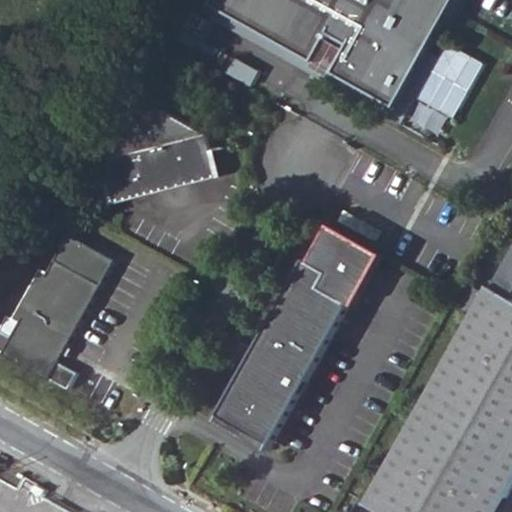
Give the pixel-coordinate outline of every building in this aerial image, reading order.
[(217,0),(213,8),(316,64),(324,50),(331,36),(351,46),(335,74),(391,105),(450,0),(217,0)] [(450,0),(391,105),(398,109),(441,32),(457,0),(450,0)] [(316,64),(213,8),(207,18),(403,125),(451,37),(441,32),(398,109),(335,74),(351,46),(331,36),(324,50),(316,64)] [(181,29),(175,40),(190,49),(196,38),(181,29)] [(138,95),(97,158),(106,200),(153,189),(151,182),(171,178),(172,185),(210,177),(201,135),(138,95)] [(171,178),(151,182),(153,189),(172,185),(171,178)] [(382,232),(346,211),(341,221),(360,232),(376,241),(382,232)] [(311,260),(220,420),(271,449),(353,304),(358,307),(387,256),(335,227),(315,263),(311,260)] [(72,235),(52,273),(44,269),(18,320),(24,324),(16,338),(3,331),(0,335),(0,349),(6,353),(5,356),(51,382),(52,379),(71,389),(80,374),(61,363),(54,359),(60,351),(66,354),(118,261),(72,235)] [(368,507),(376,511),(501,511),(511,493),(511,294),(495,285),(368,507)]
